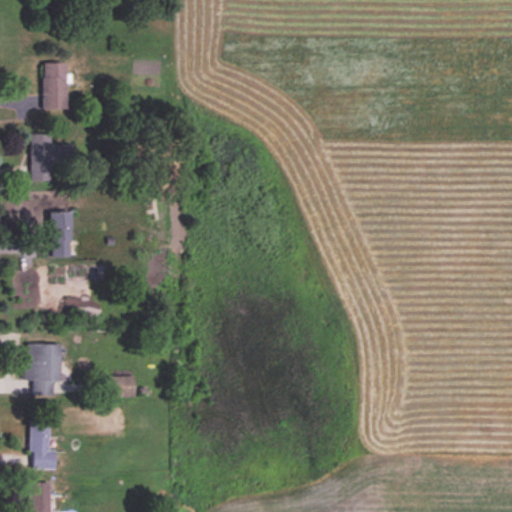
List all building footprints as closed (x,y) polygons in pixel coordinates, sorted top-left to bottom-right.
[(65,64),(41,64),(41,110),(65,110),(65,64)] [(29,182),(49,182),(50,165),(68,165),(68,146),(49,146),(49,136),(29,135),(29,182)] [(49,213),(49,258),(69,258),(69,213),(49,213)] [(58,345),(24,345),(24,380),(32,380),(32,396),(51,396),(51,381),(58,381),(58,345)] [(132,377),(102,377),(102,398),(132,398),(132,377)] [(53,469),(53,451),(47,451),(47,422),(28,422),(28,469),(53,469)] [(47,511),(47,483),(26,483),(25,511),(47,511)]
